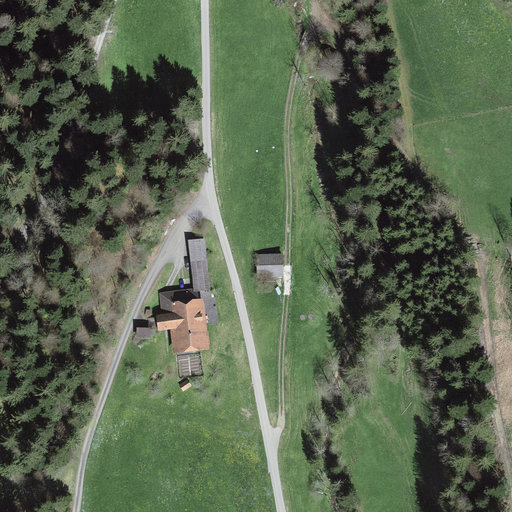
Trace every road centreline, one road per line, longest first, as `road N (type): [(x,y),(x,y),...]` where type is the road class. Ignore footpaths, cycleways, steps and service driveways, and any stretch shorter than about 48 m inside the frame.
road 1 (track): [(74,511),(85,442),(133,307),(176,228),(211,195),(248,334),(281,511)]
road 2 (track): [(511,482),(481,290),(458,227),(402,160),(341,38),(319,25)]
road 3 (track): [(313,0),(319,25),(301,50),(287,117),(281,418),(268,439)]
road 4 (track): [(111,0),(57,174),(0,296)]
road 5 (track): [(211,195),(205,0)]
